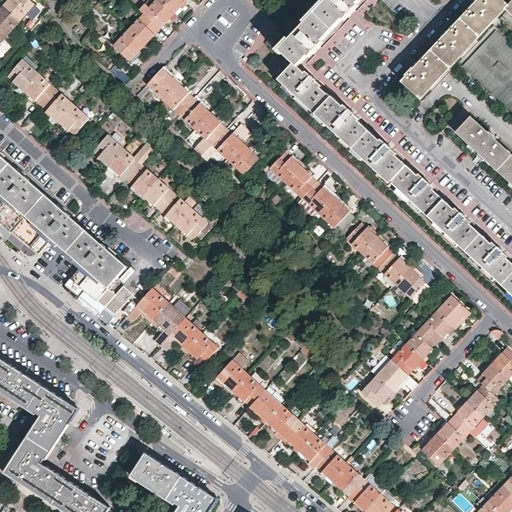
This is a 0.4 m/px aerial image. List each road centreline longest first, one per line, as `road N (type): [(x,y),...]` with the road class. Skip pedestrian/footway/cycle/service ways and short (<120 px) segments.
road 1 (residential): [(498,312),(219,55)]
road 2 (tertiary): [(260,463),(66,308),(0,268)]
road 3 (residential): [(438,20),(368,92),(511,221)]
road 4 (residential): [(148,255),(0,122)]
road 5 (residential): [(397,416),(498,312)]
road 6 (tertiary): [(0,328),(102,399)]
